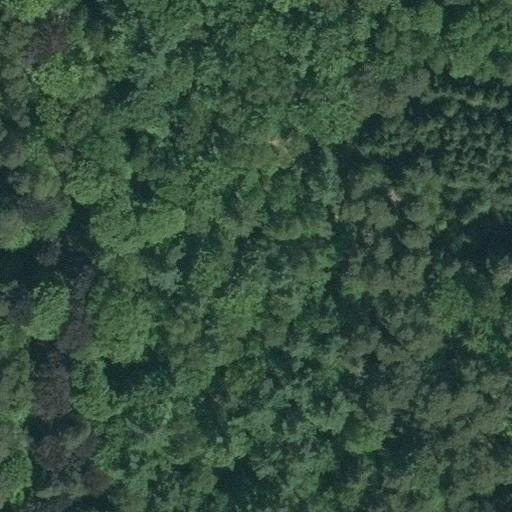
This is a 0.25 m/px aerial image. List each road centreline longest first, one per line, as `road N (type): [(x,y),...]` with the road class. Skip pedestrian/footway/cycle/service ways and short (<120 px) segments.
road 1 (track): [(364,0),(354,511)]
road 2 (track): [(361,169),(483,309),(511,323)]
